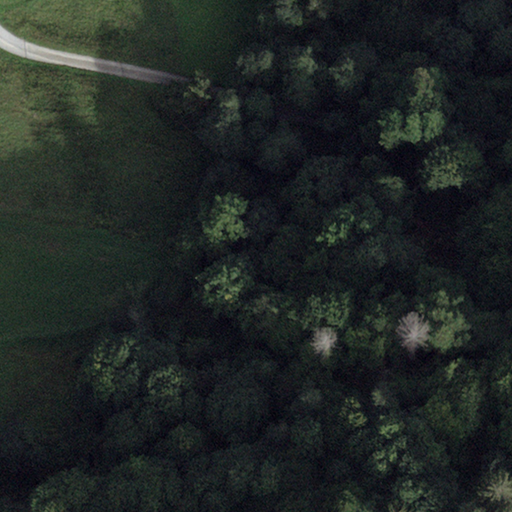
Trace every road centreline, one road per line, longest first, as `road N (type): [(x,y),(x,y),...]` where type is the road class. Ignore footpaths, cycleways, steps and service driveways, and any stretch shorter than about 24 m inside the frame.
road 1 (track): [(0,34),(35,53),(235,98),(382,115),(511,77)]
road 2 (track): [(0,346),(85,336),(141,312),(160,293),(159,268),(110,244),(0,227)]
